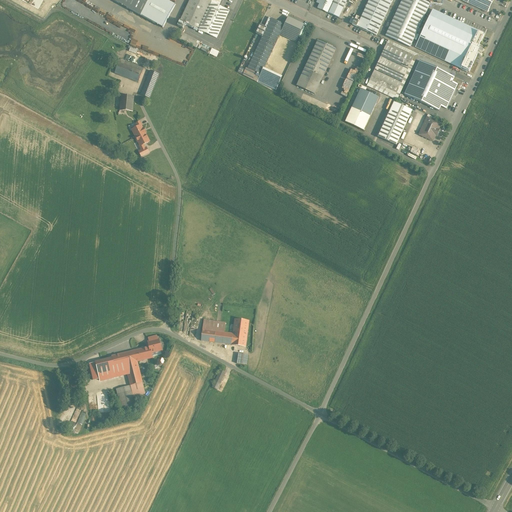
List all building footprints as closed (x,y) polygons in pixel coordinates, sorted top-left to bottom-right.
[(112,0),(117,2),(163,28),(175,5),(165,0),(112,0)] [(192,27),(205,0),(189,0),(180,21),(185,24),(192,27)] [(205,0),(192,27),(198,30),(212,0),(221,4),(222,0),(205,0)] [(221,4),(212,0),(198,30),(216,39),(229,11),(220,6),(221,4)] [(321,0),(319,4),(317,8),(328,13),(334,0),(321,0)] [(347,0),(334,0),(333,4),(343,9),(347,0)] [(369,0),(361,18),(356,16),(352,25),(376,36),(392,0),(369,0)] [(430,4),(421,0),(401,0),(389,27),(385,36),(410,47),(428,8),(430,4)] [(493,0),(460,0),(487,12),(493,0)] [(343,9),(333,4),(328,13),(339,18),(343,9)] [(461,68),(478,32),(432,10),(415,47),(461,68)] [(262,37),(248,69),(246,68),(245,70),(243,75),(258,83),(258,82),(264,69),(280,35),(284,25),(271,18),(266,28),(262,37)] [(303,25),(288,18),(280,35),(295,42),(303,25)] [(266,28),(260,25),(256,34),(262,37),(266,28)] [(478,32),(461,68),(469,72),(477,56),(476,55),(478,51),(477,50),(481,41),(484,35),(478,32)] [(200,42),(182,33),(178,39),(181,40),(196,48),(200,42)] [(132,36),(129,45),(153,54),(155,49),(148,47),(149,45),(143,43),(143,44),(137,42),(138,38),(132,36)] [(318,41),(296,86),(314,94),(336,49),(318,41)] [(414,56),(387,43),(368,83),(395,96),(414,56)] [(144,68),(120,59),(114,73),(138,83),(144,68)] [(454,77),(420,61),(404,95),(438,111),(441,107),(446,109),(455,89),(458,91),(459,90),(460,90),(460,88),(460,87),(461,87),(463,83),(462,82),(463,81),(454,77)] [(258,82),(275,90),(281,77),(264,69),(258,82)] [(153,72),(150,71),(141,95),(149,99),(159,74),(153,72)] [(379,98),(360,89),(345,122),(363,131),(379,98)] [(133,97),(121,96),(120,110),(132,111),(133,97)] [(313,106),(295,97),(294,100),(312,109),(313,106)] [(394,102),(377,137),(396,146),(412,110),(394,102)] [(132,111),(120,110),(118,134),(130,135),(132,111)] [(440,124),(427,118),(425,123),(422,129),(419,135),(432,141),(435,135),(436,136),(439,130),(438,130),(440,124)] [(235,319),(233,334),(224,333),(202,330),(201,341),(232,345),(245,347),(248,321),(235,319)] [(217,322),(204,320),(202,330),(224,333),(226,323),(221,322),(217,322)] [(158,340),(149,342),(150,346),(149,347),(144,348),(147,359),(152,357),(151,353),(161,350),(158,340)] [(144,348),(111,356),(112,360),(113,364),(114,367),(124,364),(124,366),(125,366),(127,374),(130,386),(132,391),(143,388),(137,361),(147,359),(144,348)] [(248,355),(238,354),(237,364),(247,365),(248,355)] [(108,360),(94,363),(99,379),(111,376),(112,376),(109,365),(108,362),(108,361),(108,360)] [(99,379),(94,363),(89,365),(93,381),(99,379)] [(124,364),(114,367),(113,364),(109,365),(112,376),(111,376),(112,378),(127,374),(125,366),(124,366),(124,364)] [(221,370),(212,387),(217,390),(226,373),(221,370)] [(75,378),(74,378),(73,378),(72,378),(71,378),(70,378),(68,379),(68,380),(67,380),(66,381),(66,382),(66,383),(65,384),(65,385),(65,386),(66,386),(66,387),(66,388),(67,389),(67,390),(68,390),(69,391),(70,391),(71,391),(71,392),(72,392),(74,391),(75,391),(76,390),(77,390),(78,389),(78,388),(79,387),(79,386),(79,385),(79,384),(79,383),(79,382),(78,382),(78,381),(77,380),(77,379),(76,379),(75,378)] [(130,386),(117,389),(122,408),(135,405),(133,396),(145,393),(143,388),(132,391),(130,386)]
